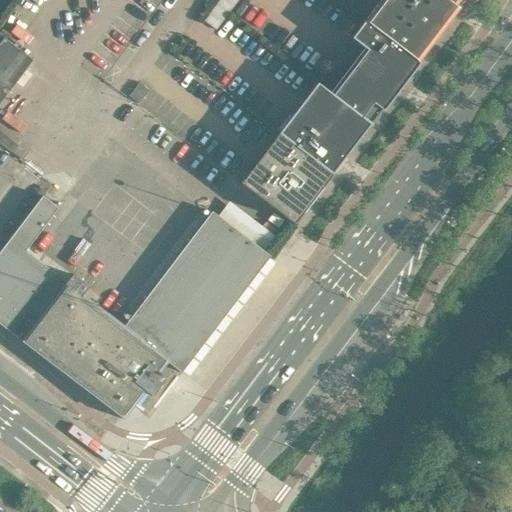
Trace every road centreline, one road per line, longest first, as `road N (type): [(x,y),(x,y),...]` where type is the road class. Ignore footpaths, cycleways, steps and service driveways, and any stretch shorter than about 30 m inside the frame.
road 1 (secondary): [(511,53),(172,505)]
road 2 (secondary): [(217,511),(511,113)]
road 3 (secondary): [(172,505),(0,378)]
road 4 (secondary): [(0,420),(116,511)]
